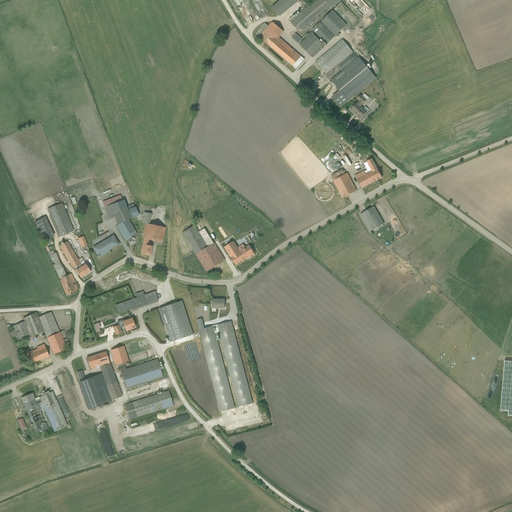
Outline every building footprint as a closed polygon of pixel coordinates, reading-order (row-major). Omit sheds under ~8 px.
[(280,16),(299,1),(299,0),(298,0),(280,0),(272,7),(280,16)] [(315,0),(290,22),(294,27),(297,25),(303,32),(341,0),(315,0)] [(333,11),(321,22),(335,36),(336,36),(337,38),(340,35),(338,33),(346,25),(333,11)] [(326,45),(334,37),(320,22),(312,30),(326,45)] [(265,24),(256,34),(283,58),(291,48),(279,38),(284,32),(273,23),(271,23),(268,26),(265,24)] [(324,46),(312,33),(309,35),(307,33),(304,36),(306,38),(299,45),(312,58),(324,46)] [(296,34),(292,38),(298,44),(302,39),(296,34)] [(352,53),(342,40),(316,62),(325,75),(338,65),(343,60),(352,53)] [(304,59),(291,48),(283,58),(296,69),(304,59)] [(339,90),(348,101),(348,102),(376,78),(358,57),(331,81),(339,90)] [(348,101),(339,90),(331,97),(340,108),(345,104),(344,104),(348,101)] [(356,103),(350,110),(360,120),(361,119),(362,119),(363,118),(363,117),(368,110),(368,109),(366,107),(365,107),(364,109),(361,106),(366,100),(360,95),(357,99),(359,101),(357,103),(356,103)] [(327,161),(333,165),(337,161),(334,158),(335,157),(332,155),(331,156),(331,157),(327,161)] [(355,176),(361,188),(382,178),(372,159),(366,162),(367,162),(364,164),(367,170),(364,172),(363,171),(355,176)] [(342,170),(331,176),(342,198),(356,191),(347,174),(345,175),(342,170)] [(207,180),(199,190),(206,196),(215,185),(207,180)] [(103,208),(108,220),(114,218),(117,225),(116,227),(125,241),(137,234),(128,219),(138,215),(135,208),(128,210),(123,198),(121,199),(120,195),(102,202),(104,208),(103,208)] [(62,203),(47,209),(58,237),(73,231),(62,203)] [(383,224),(374,207),(360,214),(370,232),(383,224)] [(144,239),(141,254),(150,256),(151,246),(147,245),(148,240),(162,243),(165,228),(149,225),(151,214),(143,213),(141,223),(145,224),(142,238),(144,239)] [(54,236),(45,218),(34,222),(43,241),(42,241),(45,247),(47,252),(50,251),(51,250),(50,247),(48,247),(48,246),(53,244),(51,240),(50,238),(54,236)] [(194,225),(182,233),(206,272),(222,262),(225,260),(214,243),(213,243),(204,229),(199,232),(194,225)] [(241,227),(234,231),(237,236),(244,232),(241,227)] [(231,230),(217,239),(221,245),(235,236),(231,230)] [(81,248),(87,245),(83,236),(77,239),(81,248)] [(93,247),(92,247),(98,257),(107,252),(106,251),(117,244),(112,236),(96,245),(92,247),(93,247)] [(79,266),(81,265),(67,241),(59,246),(76,275),(78,274),(80,278),(85,275),(79,266)] [(238,248),(234,242),(225,247),(224,248),(236,265),(248,257),(249,258),(254,254),(249,246),(245,247),(243,245),(238,248)] [(53,251),(47,253),(66,296),(77,292),(76,291),(77,291),(71,274),(66,276),(63,267),(62,267),(56,253),(54,254),(53,251)] [(90,272),(84,263),(81,265),(79,266),(85,275),(90,272)] [(154,292),(115,305),(118,314),(131,310),(131,311),(158,302),(157,300),(158,300),(154,292)] [(225,299),(212,299),(211,308),(225,309),(225,299)] [(181,301),(158,308),(169,342),(192,335),(181,301)] [(45,335),(46,337),(59,332),(51,312),(38,317),(36,313),(23,318),(24,321),(13,326),(14,329),(9,331),(13,339),(18,338),(20,344),(26,342),(25,339),(30,337),(31,340),(45,335)] [(123,321),(122,320),(117,322),(118,325),(112,327),(115,335),(122,333),(120,328),(124,326),(126,331),(135,328),(131,318),(123,321)] [(220,412),(235,408),(215,333),(219,332),(238,407),(253,403),(231,322),(204,328),(202,319),(197,320),(199,330),(220,412)] [(69,343),(63,331),(47,338),(54,354),(66,349),(64,345),(69,343)] [(29,364),(48,356),(43,344),(36,348),(37,349),(29,352),(28,349),(24,351),(29,364)] [(118,369),(129,365),(128,361),(123,346),(110,350),(115,366),(116,365),(118,369)] [(112,400),(122,396),(109,363),(109,364),(105,352),(86,358),(90,370),(99,367),(112,400)] [(126,389),(162,378),(161,374),(162,373),(161,369),(160,370),(157,359),(126,369),(125,367),(119,369),(126,389)] [(511,361),(504,360),(500,410),(508,411),(507,416),(511,416),(511,361)] [(88,410),(112,402),(101,373),(85,380),(81,370),(76,372),(79,382),(77,382),(88,410)] [(54,432),(67,426),(52,391),(39,397),(34,399),(32,393),(20,398),(25,407),(23,408),(25,412),(26,412),(36,434),(52,427),(54,432)] [(129,419),(173,406),(168,391),(124,405),(129,419)] [(164,419),(165,425),(176,423),(175,417),(164,419)] [(20,430),(26,428),(22,418),(16,421),(20,430)] [(103,420),(115,456),(122,453),(110,418),(103,420)] [(136,428),(138,434),(146,430),(144,425),(136,428)]
